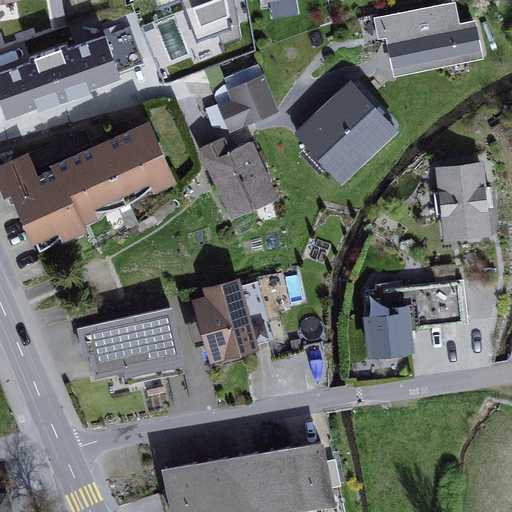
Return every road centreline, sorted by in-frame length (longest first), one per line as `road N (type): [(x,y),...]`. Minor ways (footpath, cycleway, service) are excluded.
road 1 (residential): [(63,451),(511,373)]
road 2 (residential): [(259,125),(222,134),(198,127),(177,87),(0,135)]
road 3 (primary): [(63,451),(0,306)]
